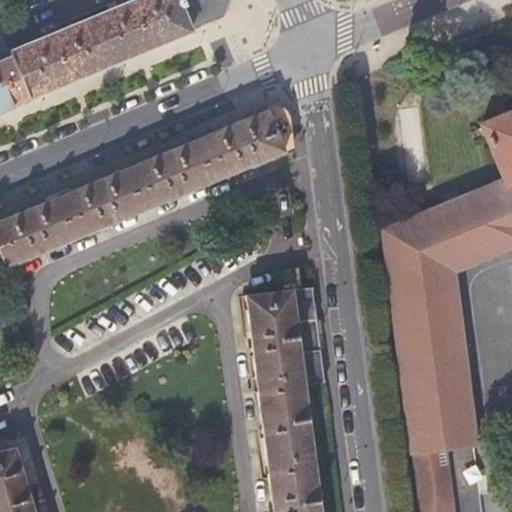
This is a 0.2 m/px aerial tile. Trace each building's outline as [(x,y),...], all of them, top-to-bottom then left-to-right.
[(134,0),(10,51),(19,71),(30,98),(97,70),(117,61),(197,29),(211,22),(221,18),(223,16),(229,0),(134,0)] [(0,110),(30,98),(19,71),(10,51),(0,27),(0,110)] [(0,121),(33,107),(30,98),(0,110),(0,121)] [(246,164),(290,145),(286,118),(267,106),(257,110),(201,133),(79,183),(24,206),(0,216),(0,257),(3,265),(33,253),(99,225),(158,201),(167,197),(246,164)] [(511,110),(480,125),(503,181),(383,230),(419,511),(439,511),(432,450),(475,444),(451,268),(511,243),(511,110)] [(301,390),(322,387),(320,369),(311,307),(309,288),(243,295),(249,348),(253,373),(261,435),(270,511),(317,511),(308,443),(301,390)] [(36,511),(26,477),(16,446),(0,450),(0,511),(36,511)]
